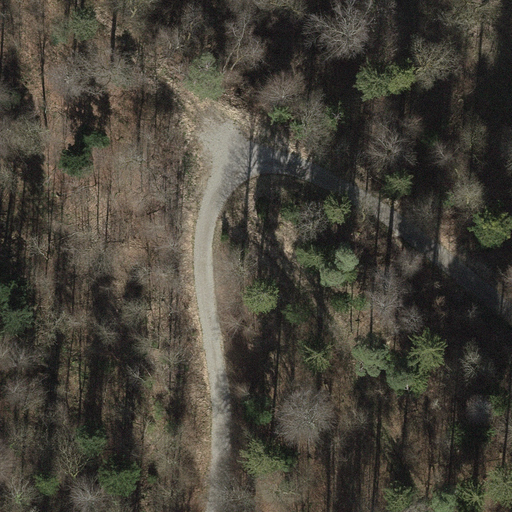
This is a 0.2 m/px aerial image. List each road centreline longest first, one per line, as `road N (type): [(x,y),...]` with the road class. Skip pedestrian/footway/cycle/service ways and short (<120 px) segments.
road 1 (track): [(212,511),(220,416),(203,235),(210,206),(235,177),(273,165),(320,174),(511,313)]
road 2 (track): [(220,191),(326,319),(420,511)]
